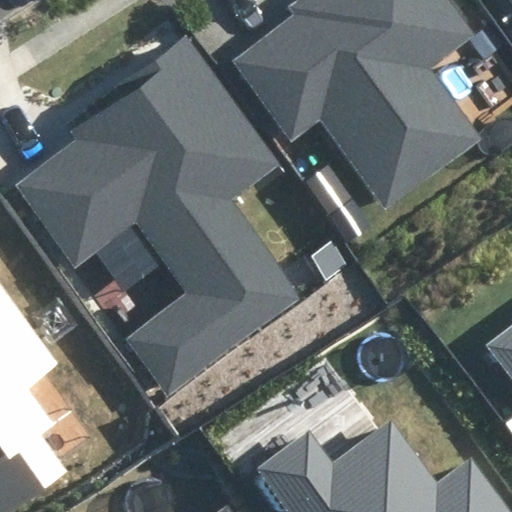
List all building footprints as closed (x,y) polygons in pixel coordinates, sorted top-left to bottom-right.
[(321,120),(386,210),(484,139),(434,69),(481,35),(455,0),(300,0),(291,7),(298,16),(235,61),(293,141),(321,120)] [(186,292),(123,338),(168,398),(301,300),(224,196),(270,162),(185,47),(71,131),(73,139),(10,185),(75,274),(138,228),(186,292)] [(60,364),(0,281),(0,511),(5,511),(64,471),(36,433),(50,424),(25,389),(60,364)] [(511,327),(489,344),(511,374),(511,327)] [(333,460),(310,429),(257,468),(289,511),(511,511),(511,510),(471,455),(437,480),(391,418),(333,460)]
